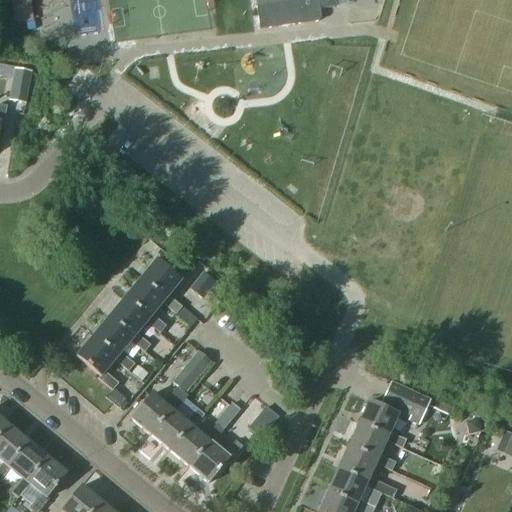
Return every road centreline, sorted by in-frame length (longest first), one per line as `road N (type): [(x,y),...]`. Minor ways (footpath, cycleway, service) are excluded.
road 1 (residential): [(169,511),(0,372)]
road 2 (residential): [(261,511),(332,359)]
